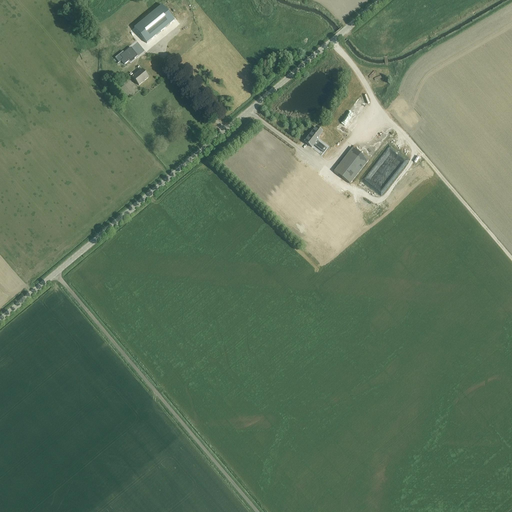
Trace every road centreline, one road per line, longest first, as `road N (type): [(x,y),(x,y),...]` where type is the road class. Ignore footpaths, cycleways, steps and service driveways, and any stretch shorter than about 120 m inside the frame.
road 1 (unclassified): [(0,320),(381,0)]
road 2 (track): [(257,511),(55,273)]
road 3 (track): [(511,257),(404,133)]
